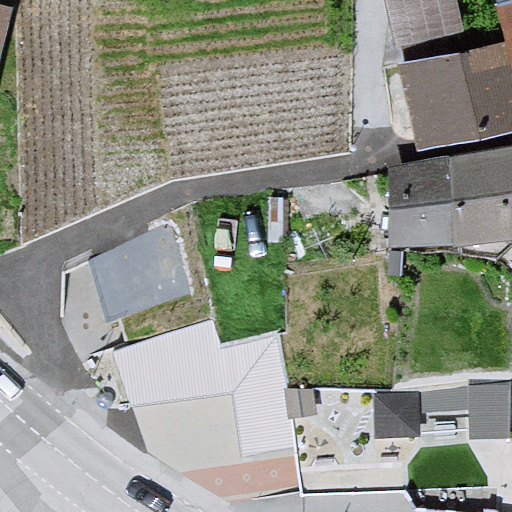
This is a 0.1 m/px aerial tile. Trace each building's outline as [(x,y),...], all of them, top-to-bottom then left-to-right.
[(456,0),(385,0),(416,136),(511,118),(511,64),(510,65),(502,66),(493,39),(469,45),(456,0)] [(511,0),(496,0),(510,65),(511,64),(511,0)] [(511,144),(386,163),(390,244),(511,236),(511,144)] [(172,225),(87,262),(107,319),(188,294),(172,225)] [(213,320),(112,356),(128,403),(230,396),(244,454),(292,445),(277,332),(222,344),(213,320)]
